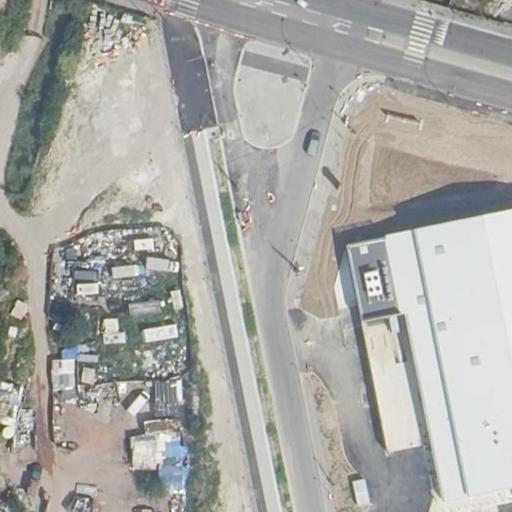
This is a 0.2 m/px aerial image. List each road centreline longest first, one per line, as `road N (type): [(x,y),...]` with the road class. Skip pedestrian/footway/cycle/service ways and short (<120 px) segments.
road 1 (primary): [(183,0),(511,99)]
road 2 (primary): [(511,55),(350,10)]
